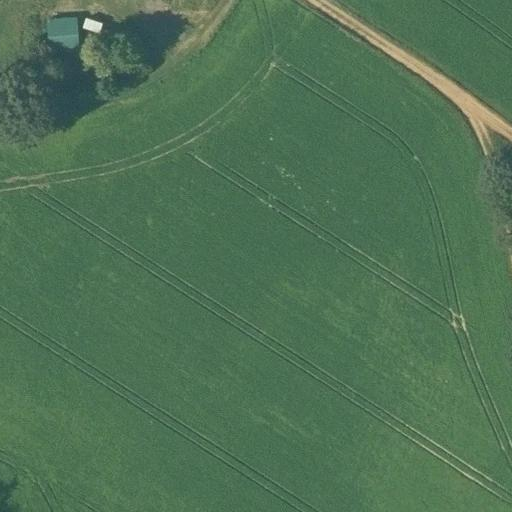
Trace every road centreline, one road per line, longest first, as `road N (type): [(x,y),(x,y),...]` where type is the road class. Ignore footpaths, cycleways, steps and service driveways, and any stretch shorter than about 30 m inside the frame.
road 1 (track): [(225,0),(142,82),(74,104),(0,114)]
road 2 (track): [(511,141),(314,0)]
